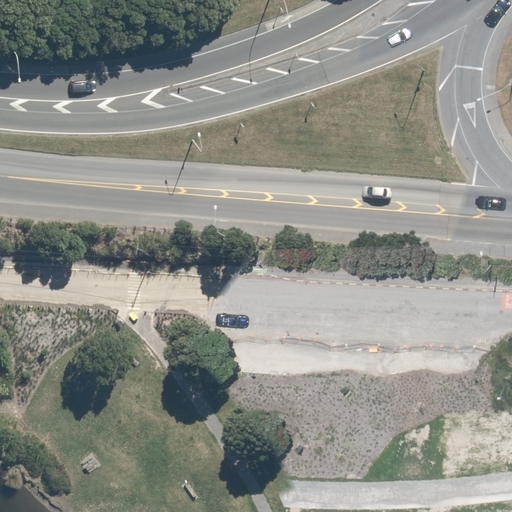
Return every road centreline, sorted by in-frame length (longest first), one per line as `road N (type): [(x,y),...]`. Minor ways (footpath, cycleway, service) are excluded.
road 1 (trunk): [(511,235),(125,199),(7,177)]
road 2 (trunk): [(511,200),(128,176),(7,177)]
road 3 (trunk): [(0,119),(120,122),(268,94),(390,50),(469,0)]
road 4 (trunk): [(0,86),(127,86),(289,39),(363,0)]
road 5 (primary): [(511,182),(482,149),(463,97),(467,43),(489,0)]
